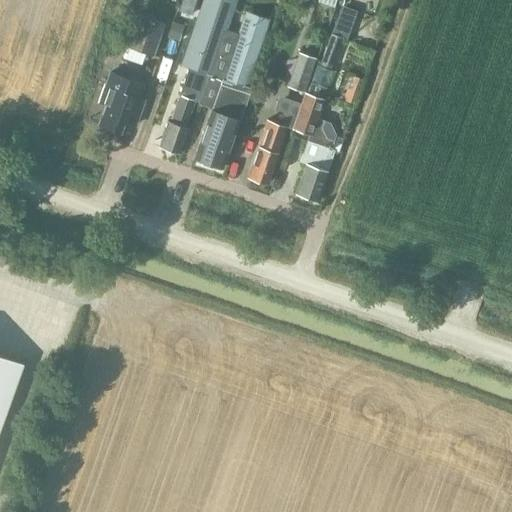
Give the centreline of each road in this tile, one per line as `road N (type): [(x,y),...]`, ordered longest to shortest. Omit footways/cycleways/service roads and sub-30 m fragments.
road 1 (unclassified): [(511,356),(0,179)]
road 2 (unknown): [(299,281),(308,229),(204,188),(180,195),(162,232)]
